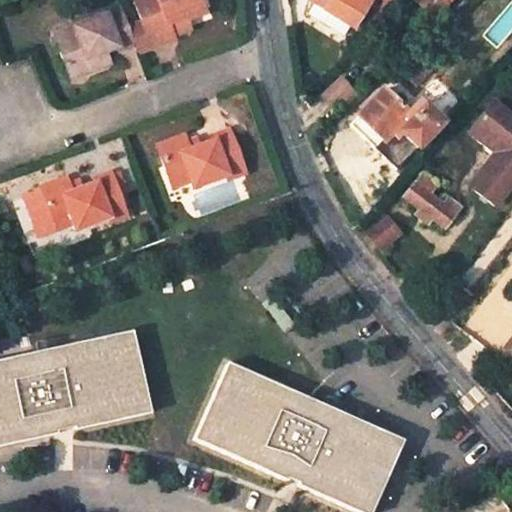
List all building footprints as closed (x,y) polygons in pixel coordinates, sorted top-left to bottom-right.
[(133,0),(144,27),(153,51),(175,44),(173,39),(169,28),(185,21),(187,25),(188,24),(204,18),(197,0),(133,0)] [(310,0),(305,14),(340,35),(347,23),(311,0),(310,0)] [(311,0),(347,23),(353,26),(366,34),(367,34),(379,12),(386,0),(311,0)] [(414,0),(432,17),(448,0),(414,0)] [(72,83),(104,71),(100,59),(108,56),(119,52),(120,57),(137,51),(130,33),(123,14),(76,31),(80,40),(59,48),(72,83)] [(185,21),(169,28),(173,39),(190,32),(188,24),(187,25),(185,21)] [(137,51),(139,57),(153,51),(144,27),(130,33),(137,51)] [(76,31),(56,39),(59,48),(80,40),(76,31)] [(393,64),(408,76),(428,55),(413,43),(393,64)] [(100,59),(104,71),(112,68),(108,56),(100,59)] [(339,78),(321,96),(337,113),(354,95),(339,78)] [(412,117),(383,90),(359,117),(388,146),(395,138),(402,144),(406,138),(417,148),(439,122),(422,105),(412,117)] [(511,180),(511,133),(483,112),(465,136),(491,155),(486,163),(463,195),(488,214),(511,180)] [(388,146),(359,117),(350,127),(379,156),(388,146)] [(192,189),(223,177),(226,180),(241,174),(225,131),(209,138),(211,143),(196,149),(188,152),(185,145),(181,139),(156,149),(173,189),(189,183),(192,189)] [(491,155),(465,136),(460,143),(486,163),(491,155)] [(188,152),(196,149),(194,142),(185,145),(188,152)] [(72,231),(107,219),(108,222),(125,217),(108,174),(93,181),(95,185),(80,190),(72,193),(69,186),(66,180),(39,190),(55,230),(70,224),(72,231)] [(72,193),(80,190),(78,183),(69,186),(72,193)] [(429,195),(412,183),(402,196),(443,228),(453,215),(441,204),(435,212),(423,202),(429,195)] [(367,235),(379,248),(396,231),(384,217),(367,235)] [(0,365),(0,446),(57,434),(70,431),(149,412),(135,336),(0,365)] [(511,338),(500,355),(511,364),(511,338)] [(227,372),(194,446),(282,482),(289,485),(357,511),(362,511),(387,464),(399,442),(227,372)]
